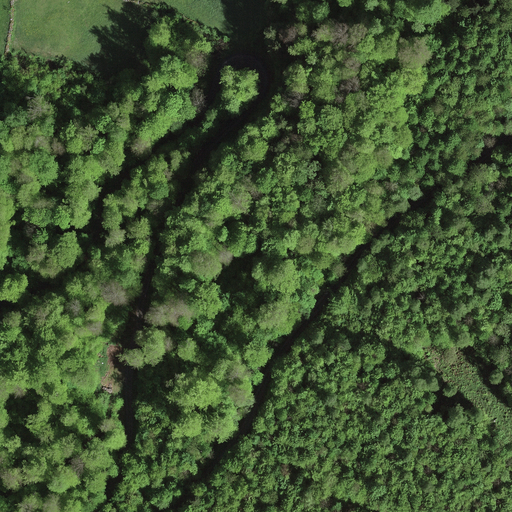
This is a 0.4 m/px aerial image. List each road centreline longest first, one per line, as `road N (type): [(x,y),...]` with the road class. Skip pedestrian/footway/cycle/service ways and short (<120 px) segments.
road 1 (track): [(0,308),(76,263),(116,188),(197,120),(226,68),(248,60),(262,74),(250,107),(191,170),(163,232),(129,356),(123,464),(98,511)]
road 2 (track): [(166,511),(238,441),(279,355),(374,238),(511,134)]
road 3 (track): [(127,371),(100,431),(57,468),(0,493)]
